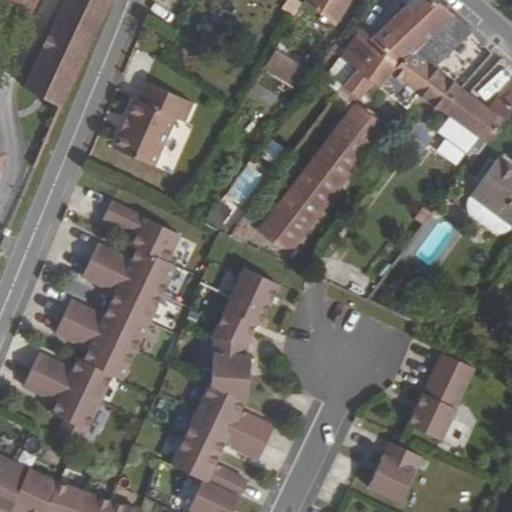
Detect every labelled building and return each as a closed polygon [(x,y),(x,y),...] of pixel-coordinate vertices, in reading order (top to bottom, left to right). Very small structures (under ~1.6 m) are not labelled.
[(0,0),(0,4),(29,18),(38,0),(0,0)] [(60,0),(8,125),(48,143),(104,4),(105,0),(60,0)] [(302,0),(301,3),(320,16),(329,0),(302,0)] [(394,71),(437,21),(413,0),(408,0),(364,50),(367,52),(383,63),(394,71)] [(437,21),(394,71),(383,63),(375,74),(359,61),(348,76),(397,113),(406,102),(432,119),(450,96),(419,74),(454,36),(437,21)] [(360,47),(353,56),(359,61),(367,52),(364,50),(360,47)] [(293,88),(307,68),(276,48),(263,68),(293,88)] [(359,61),(375,74),(383,63),(367,52),(359,61)] [(499,78),(489,69),(471,88),(481,97),(499,78)] [(255,84),(250,100),(271,106),(276,91),(255,84)] [(192,105),(148,87),(141,106),(136,103),(115,154),(157,170),(175,121),(184,124),(192,105)] [(479,116),(450,96),(432,119),(473,146),(466,157),(471,160),(511,106),(511,89),(510,88),(493,110),(487,105),(479,116)] [(251,244),(277,261),(365,141),(339,122),(251,244)] [(260,154),(272,163),(285,148),(273,138),(260,154)] [(460,203),(502,237),(511,224),(511,185),(489,166),(460,203)] [(226,226),(231,206),(214,202),(209,221),(226,226)] [(470,211),(460,203),(456,207),(455,213),(459,225),(481,242),(493,245),(499,241),(502,237),(491,229),(470,211)] [(113,381),(168,269),(160,265),(173,237),(106,204),(98,221),(130,237),(125,247),(131,250),(125,262),(92,246),(77,278),(110,294),(98,318),(65,302),(49,334),(82,350),(76,363),(70,360),(65,370),(32,354),(16,386),(49,402),(44,413),(57,420),(49,436),(70,446),(104,377),(113,381)] [(366,290),(372,274),(337,261),(331,276),(366,290)] [(271,289),(237,273),(224,301),(257,318),(271,289)] [(251,330),(257,318),(224,301),(207,335),(207,341),(238,344),(247,328),(251,330)] [(237,360),(238,344),(207,341),(201,387),(202,387),(236,404),(238,401),(241,360),(237,360)] [(429,446),(464,375),(434,360),(399,431),(429,446)] [(236,404),(202,387),(188,413),(256,447),(264,431),(231,415),(236,404)] [(256,447),(188,413),(175,440),(210,457),(215,447),(248,463),(256,447)] [(210,457),(175,440),(162,467),(193,483),(229,501),(237,485),(204,468),(210,457)] [(390,507),(412,463),(380,448),(358,492),(390,507)] [(0,483),(0,478),(7,464),(0,459),(0,511),(11,489),(0,483)] [(34,511),(49,484),(7,464),(0,478),(0,483),(11,489),(0,511),(34,511)] [(223,511),(229,501),(193,483),(179,510),(182,511),(181,511),(223,511)] [(65,511),(73,492),(49,484),(34,511),(65,511)] [(97,511),(101,503),(73,492),(65,511),(97,511)] [(125,511),(101,503),(97,511),(125,511)]
